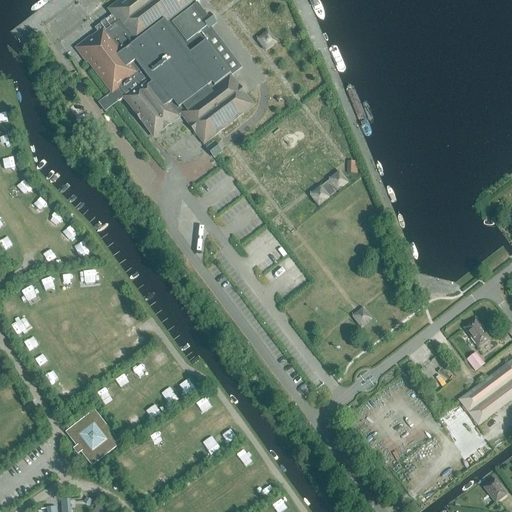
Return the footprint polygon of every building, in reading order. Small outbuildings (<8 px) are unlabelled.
[(177,116),(181,113),(204,143),(206,142),(252,106),(245,97),(229,76),(231,75),(206,43),(210,40),(203,30),(205,29),(212,23),(207,16),(197,4),(192,7),(189,3),(193,0),(122,0),(110,10),(115,17),(101,28),(103,30),(91,40),(90,38),(89,37),(75,48),(86,63),(88,61),(112,93),(119,88),(125,96),(124,98),(154,137),(178,118),(177,116)] [(268,34),(259,40),(266,49),(274,42),(268,34)] [(233,65),(234,72),(242,70),(240,63),(233,65)] [(359,174),(359,162),(349,162),(349,174),(359,174)] [(344,174),(311,195),(318,207),(351,186),(344,174)] [(20,187),(25,194),(32,189),(27,182),(20,187)] [(97,284),(96,272),(81,272),(81,284),(97,284)] [(32,287),(23,293),(29,303),(39,297),(32,287)] [(372,319),(363,308),(352,317),(361,328),(372,319)] [(22,320),(13,327),(20,337),(30,331),(22,320)] [(475,320),(464,328),(479,348),(490,339),(475,320)] [(162,350),(149,357),(155,368),(168,361),(162,350)] [(485,363),(477,352),(466,360),(475,371),(485,363)] [(511,360),(459,401),(474,422),(478,427),(488,419),(511,400),(511,360)] [(190,381),(181,386),(187,396),(196,390),(190,381)] [(76,383),(64,387),(68,398),(80,394),(76,383)] [(95,411),(67,433),(92,466),(120,444),(95,411)] [(496,503),(507,495),(495,479),(484,488),(496,503)] [(70,511),(70,500),(61,500),(61,511),(70,511)]
